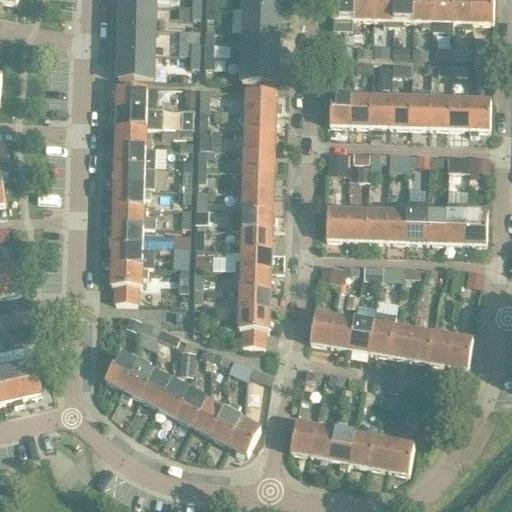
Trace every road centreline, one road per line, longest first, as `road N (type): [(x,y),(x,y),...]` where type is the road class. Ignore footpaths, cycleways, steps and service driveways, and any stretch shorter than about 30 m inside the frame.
road 1 (residential): [(71,419),(127,466),(165,484),(250,496),(269,491)]
road 2 (residential): [(510,157),(308,152)]
road 3 (residential): [(488,397),(293,364)]
road 4 (residential): [(306,265),(500,270)]
road 5 (residential): [(308,152),(310,0)]
road 6 (residential): [(396,511),(443,480),(488,397)]
road 7 (residential): [(269,491),(293,364)]
